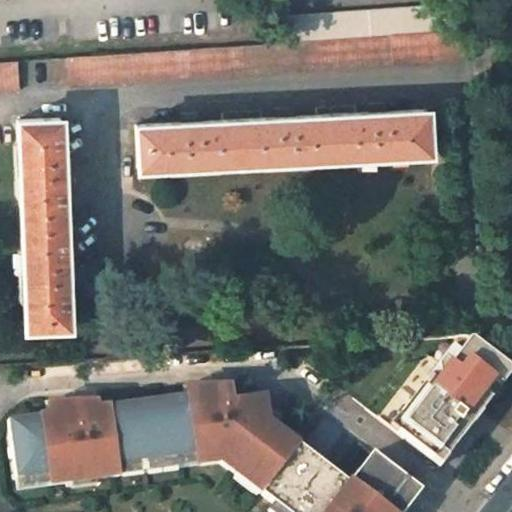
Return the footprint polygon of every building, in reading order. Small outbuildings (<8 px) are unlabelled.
[(456,4),(279,16),(281,41),(458,29),(456,4)] [(63,58),(66,86),(472,58),(470,28),(458,29),(281,41),(63,58)] [(0,90),(17,90),(15,61),(0,61),(0,90)] [(425,109),(133,125),(135,167),(427,152),(425,109)] [(57,117),(15,118),(20,230),(23,327),(65,325),(61,236),(57,117)] [(511,369),(511,367),(470,336),(435,382),(428,376),(389,428),(430,460),(437,451),(445,457),(489,399),(487,398),(509,369),(511,371),(511,369)] [(402,511),(419,490),(371,453),(347,484),(269,416),(263,398),(231,403),(229,386),(181,387),(182,397),(98,409),(97,402),(41,401),(44,417),(7,422),(15,480),(17,491),(47,487),(71,484),(71,478),(94,474),(94,481),(119,477),(200,466),(219,463),(234,475),(240,467),(267,488),(261,496),(281,511),(402,511)] [(445,457),(437,451),(430,460),(438,466),(445,457)] [(71,484),(94,481),(94,474),(71,478),(71,484)]
